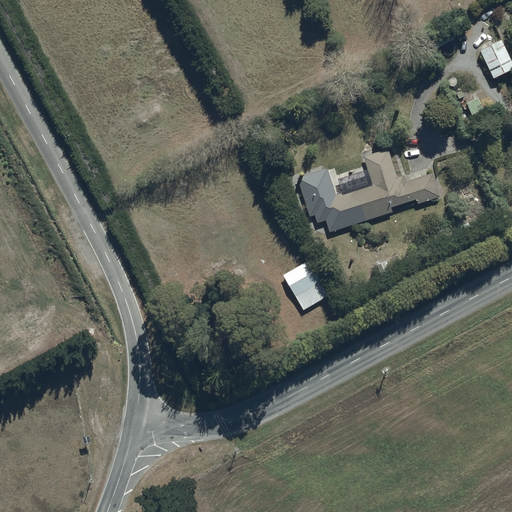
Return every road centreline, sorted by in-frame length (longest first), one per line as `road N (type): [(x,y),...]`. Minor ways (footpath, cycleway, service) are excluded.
road 1 (unclassified): [(511,277),(243,419),(203,427),(135,421)]
road 2 (unclassified): [(135,421),(140,355),(123,294),(0,55)]
